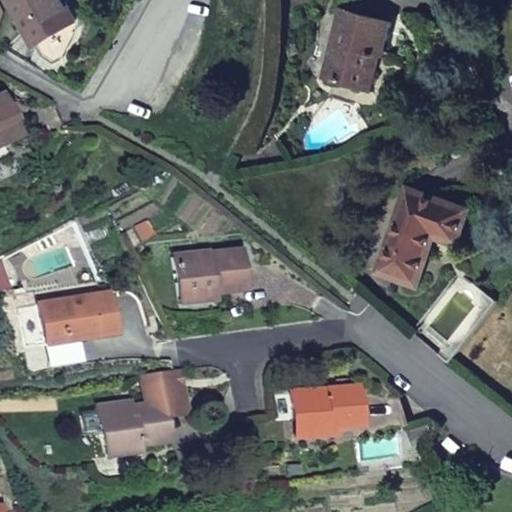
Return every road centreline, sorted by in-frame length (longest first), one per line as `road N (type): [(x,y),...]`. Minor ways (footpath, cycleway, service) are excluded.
road 1 (residential): [(176,356),(352,332),(404,350),(483,420),(511,435)]
road 2 (unknown): [(418,5),(511,125)]
road 3 (residential): [(92,114),(161,0)]
